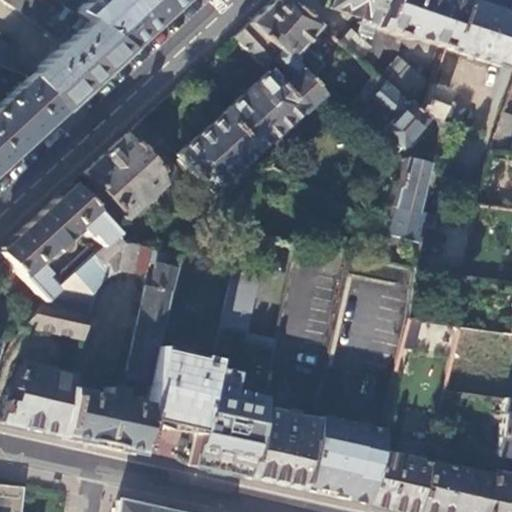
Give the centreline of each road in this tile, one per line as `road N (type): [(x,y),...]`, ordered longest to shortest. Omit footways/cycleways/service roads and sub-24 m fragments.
road 1 (secondary): [(0,215),(237,0)]
road 2 (primary): [(0,446),(291,511)]
road 3 (unknown): [(511,38),(464,181)]
